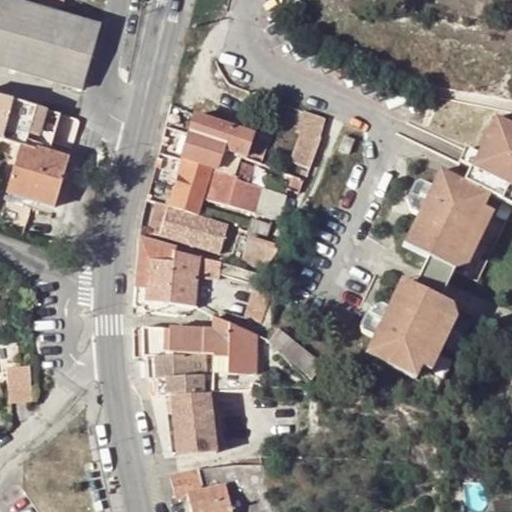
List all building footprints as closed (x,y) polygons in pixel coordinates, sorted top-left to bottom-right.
[(92,27),(3,0),(0,0),(0,65),(76,88),(92,27)] [(0,138),(19,143),(47,152),(57,113),(0,95),(0,138)] [(310,168),(327,118),(302,111),(286,161),(310,168)] [(226,129),(195,119),(184,157),(213,166),(212,169),(233,175),(237,163),(239,157),(276,170),(280,159),(248,148),(251,137),(226,129)] [(511,130),(495,122),(482,148),(511,160),(511,130)] [(348,157),(355,144),(346,139),(339,153),(348,157)] [(19,143),(6,191),(53,205),(67,158),(47,152),(19,143)] [(411,381),(417,369),(429,345),(441,321),(449,307),(437,301),(444,286),(451,273),(458,259),(470,235),(482,211),(489,198),(496,186),(505,191),(511,194),(511,160),(482,148),(477,158),(471,171),(468,177),(464,185),(438,173),(429,191),(420,210),(416,218),(401,247),(425,260),(419,274),(412,288),(398,282),(383,311),(377,307),(365,313),(358,326),(361,335),(370,339),(361,356),(411,381)] [(459,166),(471,171),(477,158),(466,152),(463,158),(459,166)] [(204,201),(277,220),(284,197),(247,185),(253,169),(237,163),(233,175),(212,169),(213,166),(184,157),(173,191),(204,201)] [(289,190),(299,194),(303,180),(293,176),(289,190)] [(409,214),(416,218),(420,210),(429,191),(420,186),(412,190),(405,204),(409,214)] [(489,198),(499,203),(505,191),(496,186),(489,198)] [(167,211),(198,220),(204,201),(173,191),(167,211)] [(511,209),(511,194),(505,191),(499,203),(511,209)] [(150,237),(158,240),(160,234),(167,211),(158,208),(150,237)] [(198,220),(167,211),(160,234),(158,240),(216,257),(226,228),(198,220)] [(492,216),(482,211),(470,235),(458,259),(467,264),(479,240),(492,216)] [(247,235),(264,240),(268,227),(251,222),(247,235)] [(248,242),(241,263),(264,271),(278,252),(248,242)] [(172,255),(172,251),(137,246),(134,277),(146,278),(144,303),(193,307),(197,260),(172,255)] [(269,302),(252,290),(247,308),(244,318),(260,324),(262,320),(269,302)] [(208,395),(247,393),(251,383),(254,379),(254,336),(213,318),(212,330),(210,356),(208,379),(208,394),(208,395)] [(451,326),(441,321),(429,345),(417,369),(426,373),(439,350),(451,326)] [(144,357),(201,356),(201,330),(142,329),(142,357),(144,357)] [(212,330),(201,330),(201,356),(210,356),(212,330)] [(144,357),(144,371),(144,379),(157,379),(162,379),(208,379),(210,356),(201,356),(144,357)] [(13,403),(30,400),(28,388),(25,365),(7,368),(11,391),(13,403)] [(208,379),(162,379),(163,396),(208,394),(208,379)] [(172,459),(212,457),(208,395),(168,397),(172,459)] [(185,498),(188,511),(270,511),(260,466),(234,465),(212,469),(190,473),(169,478),(175,501),(185,498)]
